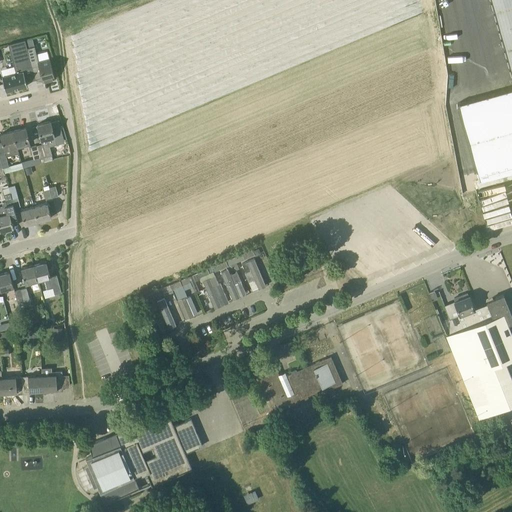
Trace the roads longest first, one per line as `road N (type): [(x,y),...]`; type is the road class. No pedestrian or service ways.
road 1 (unclassified): [(239,349),(511,238)]
road 2 (residential): [(0,252),(71,232),(74,165),(62,95),(0,111)]
road 3 (residential): [(239,349),(233,333),(276,315),(266,293),(180,330),(194,367)]
road 4 (unclassified): [(0,415),(95,407),(194,367)]
road 5 (unknown): [(385,286),(348,234),(367,210),(385,204),(402,211),(442,262)]
